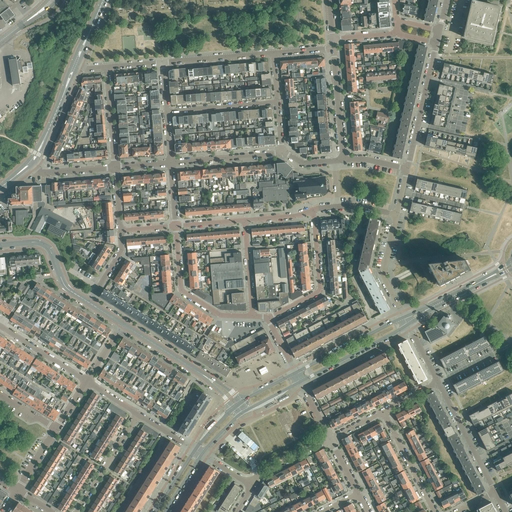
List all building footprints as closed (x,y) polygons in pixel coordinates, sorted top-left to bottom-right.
[(466,26),(464,37),(492,44),(495,30),(496,30),(501,7),(472,0),(467,22),(465,21),(464,25),(466,26)] [(4,3),(2,4),(0,6),(1,7),(0,7),(0,14),(8,8),(4,3)] [(408,14),(410,6),(401,4),(402,8),(403,8),(402,13),(408,14)] [(436,7),(428,5),(424,21),(433,23),(436,7)] [(419,8),(410,6),(408,14),(414,16),(415,14),(418,15),(419,8)] [(8,8),(0,14),(0,15),(5,22),(14,15),(8,8)] [(357,18),(357,21),(358,24),(358,27),(361,27),(368,26),(367,14),(366,14),(366,13),(364,14),(364,17),(361,17),(361,18),(357,18)] [(418,45),(415,61),(423,63),(427,47),(418,45)] [(13,59),(10,60),(9,60),(13,85),(17,84),(21,84),(18,70),(23,69),(21,60),(19,60),(19,59),(20,58),(20,57),(19,58),(18,59),(18,60),(17,60),(17,58),(13,59)] [(420,79),(423,63),(415,61),(411,77),(420,79)] [(23,67),(24,73),(28,72),(28,69),(33,68),(32,62),(27,63),(28,66),(23,67)] [(218,70),(218,66),(213,66),(213,67),(212,67),(213,75),(216,75),(216,78),(219,77),(219,74),(220,74),(220,70),(218,70)] [(492,86),(494,75),(489,74),(486,84),(486,85),(492,86)] [(416,95),(420,79),(411,77),(407,93),(416,95)] [(78,91),(77,93),(91,99),(92,97),(86,94),(87,91),(86,91),(81,89),(79,88),(79,89),(78,89),(78,90),(78,91)] [(90,101),(91,99),(77,93),(77,94),(76,95),(75,96),(76,96),(75,97),(83,100),(84,98),(90,101)] [(403,109),(412,111),(416,95),(407,93),(403,109)] [(73,103),(73,104),(83,108),(84,104),(85,102),(75,98),(74,101),(73,101),(72,102),(73,103)] [(71,109),(79,113),(80,109),(82,110),(83,108),(73,104),(72,106),(71,106),(70,108),(71,109)] [(82,114),(80,113),(79,113),(71,109),(69,112),(68,113),(68,114),(68,115),(77,118),(78,115),(81,116),(82,114)] [(409,127),(412,111),(403,109),(399,125),(409,127)] [(65,121),(65,122),(77,127),(78,124),(76,123),(77,120),(68,116),(67,116),(66,117),(66,118),(66,119),(65,121)] [(63,127),(62,128),(70,131),(72,128),(76,130),(77,127),(65,122),(64,125),(63,125),(62,126),(63,127)] [(105,127),(105,125),(97,125),(97,128),(97,131),(95,131),(92,132),(92,134),(106,133),(105,127)] [(399,125),(396,141),(405,143),(409,127),(399,125)] [(70,131),(62,128),(62,129),(61,129),(61,130),(61,131),(60,133),(74,139),(75,137),(70,135),(71,132),(70,131)] [(73,141),(74,139),(60,133),(59,135),(58,137),(58,138),(69,142),(70,139),(73,141)] [(425,145),(430,147),(432,137),(433,135),(428,134),(425,145)] [(74,148),(75,145),(69,142),(58,138),(57,140),(56,140),(56,142),(56,143),(64,146),(65,143),(71,146),(71,145),(72,145),(72,147),(74,148)] [(374,151),(377,140),(375,140),(374,142),(370,141),(368,150),(369,150),(371,151),(372,150),(374,151)] [(401,159),(403,152),(405,143),(396,141),(392,157),(401,159)] [(54,147),(53,149),(60,152),(62,147),(55,144),(55,145),(54,145),(53,146),(54,147)] [(51,154),(58,157),(60,152),(53,149),(52,152),(51,152),(50,153),(51,154)] [(68,162),(68,157),(65,157),(63,157),(63,158),(61,158),(61,157),(58,157),(51,154),(50,155),(49,156),(49,157),(49,158),(52,159),(53,160),(53,162),(53,163),(53,164),(54,164),(55,163),(63,162),(68,162)] [(286,177),(287,176),(293,168),(286,162),(277,163),(278,173),(280,173),(280,174),(285,178),(286,177)] [(293,168),(287,176),(289,177),(291,177),(291,179),(293,179),(294,183),(297,183),(297,184),(298,184),(298,185),(299,185),(305,185),(306,194),(321,192),(321,193),(326,193),(327,193),(326,189),(329,188),(328,186),(327,184),(328,183),(328,181),(325,181),(325,177),(324,177),(320,177),(320,178),(305,180),(305,179),(304,176),(299,177),(298,173),(293,174),(293,172),(292,171),(293,170),(293,169),(294,168),(293,168)] [(273,186),(268,187),(263,187),(263,190),(263,191),(263,198),(264,201),(282,199),(284,203),(287,203),(287,200),(287,199),(287,195),(289,195),(289,184),(294,183),(293,179),(291,179),(291,177),(289,177),(287,176),(286,177),(286,180),(286,184),(279,184),(279,186),(273,186)] [(305,185),(299,185),(300,188),(293,189),(293,194),(295,194),(295,196),(296,196),(296,200),(307,199),(306,195),(306,194),(305,185)] [(9,202),(8,202),(8,205),(9,205),(12,205),(12,206),(14,206),(13,205),(18,205),(25,204),(33,204),(33,206),(33,213),(28,213),(28,210),(16,210),(16,225),(24,225),(23,218),(28,218),(28,215),(33,215),(33,218),(28,229),(32,231),(32,229),(39,233),(45,221),(51,224),(47,231),(63,238),(66,232),(69,233),(69,232),(70,232),(69,231),(73,223),(44,208),(45,205),(45,203),(42,201),(41,186),(17,187),(17,194),(15,194),(14,194),(13,195),(13,197),(14,198),(14,199),(9,199),(9,202)] [(124,197),(124,202),(134,201),(134,198),(134,196),(132,196),(132,193),(124,194),(123,195),(123,196),(124,197)] [(179,195),(180,202),(194,201),(195,201),(195,196),(193,196),(193,197),(191,197),(191,194),(179,195)] [(157,212),(157,218),(164,218),(164,215),(169,215),(168,208),(164,209),(165,211),(157,212)] [(370,218),(366,233),(376,235),(380,220),(370,218)] [(366,233),(363,248),(373,250),(376,235),(366,233)] [(104,246),(101,251),(108,255),(108,254),(109,255),(110,252),(111,250),(113,246),(113,245),(106,244),(104,246)] [(373,250),(363,248),(360,262),(369,264),(373,250)] [(269,249),(253,250),(254,256),(254,259),(261,259),(269,258),(268,255),(270,255),(269,249)] [(101,251),(98,256),(105,260),(105,259),(105,260),(107,258),(106,257),(108,255),(101,251)] [(225,263),(242,262),(241,252),(224,254),(225,263)] [(105,260),(98,256),(94,253),(91,258),(102,265),(102,264),(102,265),(104,262),(103,262),(105,260)] [(100,267),(102,265),(91,258),(88,263),(98,270),(99,269),(99,270),(100,268),(100,267)] [(261,259),(254,259),(254,263),(255,274),(256,286),(268,285),(268,283),(268,280),(267,277),(267,274),(267,271),(267,268),(266,266),(266,262),(272,262),(271,258),(261,259)] [(459,273),(469,268),(465,259),(447,261),(448,262),(447,262),(446,263),(445,261),(443,262),(444,264),(442,264),(441,262),(428,263),(439,285),(444,283),(456,276),(457,276),(460,274),(459,273)] [(136,266),(134,264),(127,260),(127,261),(126,260),(125,262),(125,263),(124,265),(131,269),(133,271),(136,266)] [(213,264),(211,264),(212,282),(219,281),(230,280),(244,279),(242,262),(225,263),(222,264),(219,264),(216,264),(213,264)] [(369,265),(369,264),(360,262),(359,263),(360,263),(358,269),(360,273),(368,268),(369,265)] [(131,269),(124,265),(124,266),(123,265),(122,268),(121,270),(128,274),(133,278),(135,276),(129,272),(131,269)] [(360,273),(367,286),(375,281),(368,268),(360,273)] [(119,273),(118,275),(125,279),(128,274),(121,270),(120,271),(120,270),(119,272),(119,273)] [(125,279),(118,275),(117,276),(117,275),(116,277),(116,278),(114,280),(121,284),(125,279)] [(212,282),(212,290),(219,289),(231,288),(244,287),(244,285),(244,279),(230,280),(219,281),(212,282)] [(367,286),(374,300),(383,295),(375,281),(367,286)] [(21,283),(19,287),(17,290),(22,293),(26,287),(21,283)] [(41,285),(37,283),(36,285),(33,283),(28,292),(30,294),(33,290),(38,293),(42,286),(41,285)] [(28,284),(26,287),(22,293),(25,295),(31,286),(29,285),(28,284)] [(268,285),(256,286),(257,291),(257,299),(276,297),(275,285),(274,285),(268,285)] [(42,286),(38,293),(36,295),(39,297),(40,296),(42,298),(43,296),(47,289),(46,288),(45,288),(42,286)] [(50,291),(47,289),(43,296),(46,298),(44,301),(46,303),(48,300),(52,293),(51,292),(52,292),(50,291)] [(102,293),(100,296),(106,301),(109,302),(115,306),(120,299),(117,297),(118,296),(113,293),(111,292),(108,290),(107,291),(105,289),(103,292),(102,293)] [(164,293),(151,293),(152,300),(164,307),(172,296),(171,292),(164,293)] [(232,295),(227,295),(228,304),(246,302),(245,292),(244,292),(232,293),(232,295)] [(283,292),(279,293),(279,297),(280,301),(282,305),(289,302),(288,292),(283,292)] [(52,293),(48,300),(52,303),(57,296),(56,295),(57,295),(55,294),(55,295),(52,293)] [(179,297),(174,294),(170,301),(175,304),(179,297)] [(383,295),(374,300),(381,314),(390,309),(383,295)] [(57,296),(52,303),(57,306),(62,299),(61,298),(62,298),(60,298),(57,296)] [(323,299),(321,299),(324,306),(330,304),(326,297),(325,296),(322,298),(323,299)] [(179,297),(175,304),(180,307),(184,300),(179,297)] [(24,299),(22,302),(24,304),(26,305),(30,307),(31,304),(29,302),(24,299)] [(57,306),(60,308),(58,311),(60,312),(62,309),(67,302),(66,302),(67,301),(65,301),(62,299),(57,306)] [(120,299),(115,306),(121,310),(124,312),(130,316),(135,309),(132,307),(133,306),(128,303),(125,301),(123,300),(122,301),(120,299)] [(319,300),(315,302),(319,309),(324,306),(321,299),(319,300)] [(184,300),(180,307),(184,310),(189,303),(184,300)] [(0,308),(1,309),(1,310),(4,312),(5,311),(9,304),(4,301),(0,307),(0,308)] [(268,301),(258,302),(258,307),(258,311),(268,312),(268,311),(270,311),(269,304),(269,301),(268,301)] [(276,301),(269,301),(269,304),(270,311),(272,310),(272,311),(282,305),(280,301),(277,301),(276,301)] [(67,302),(62,309),(67,312),(72,305),(71,305),(71,304),(70,304),(67,302)] [(220,304),(214,305),(221,310),(246,311),(246,307),(246,302),(228,304),(220,304)] [(312,304),(310,305),(314,312),(319,309),(315,302),(311,304),(312,304)] [(356,303),(353,304),(352,305),(357,315),(355,316),(353,312),(350,314),(348,311),(351,309),(350,306),(344,309),(345,312),(348,319),(353,328),(368,320),(358,302),(356,303)] [(189,303),(184,310),(189,313),(194,307),(189,303)] [(14,307),(9,304),(5,311),(6,313),(11,316),(16,308),(14,307)] [(72,305),(67,312),(72,315),(77,308),(76,308),(75,307),(72,305)] [(308,305),(304,307),(308,315),(314,312),(310,305),(308,306),(308,305)] [(194,307),(189,313),(194,316),(198,310),(194,307)] [(301,310),(299,311),(303,318),(308,315),(304,307),(300,309),(301,310)] [(77,308),(72,315),(77,318),(82,311),(81,311),(80,310),(77,308)] [(135,309),(130,316),(136,320),(139,321),(145,325),(150,318),(147,316),(148,316),(138,309),(137,310),(135,309)] [(198,310),(194,316),(199,319),(203,313),(198,310)] [(16,311),(15,313),(10,320),(11,320),(11,321),(11,320),(15,323),(19,316),(21,314),(16,311)] [(82,311),(77,318),(76,321),(81,324),(82,321),(87,314),(86,314),(85,313),(82,311)] [(297,311),(293,313),(297,321),(303,318),(299,311),(297,312),(297,311)] [(203,313),(199,319),(204,323),(208,316),(203,313)] [(290,316),(288,317),(291,323),(297,321),(293,313),(289,315),(290,316)] [(87,314),(82,321),(87,325),(92,318),(91,317),(90,316),(87,314)] [(455,324),(449,320),(451,317),(448,314),(446,318),(444,316),(436,325),(425,331),(430,343),(447,334),(455,324)] [(16,323),(20,326),(24,319),(19,316),(15,323),(16,323)] [(208,316),(204,323),(209,326),(213,319),(208,316)] [(26,317),(24,319),(20,326),(22,327),(21,329),(24,330),(25,329),(29,322),(30,320),(26,317)] [(283,319),(282,319),(286,326),(291,323),(288,317),(287,317),(286,317),(283,318),(283,319)] [(92,318),(87,325),(92,328),(96,321),(96,320),(95,319),(95,320),(92,318)] [(150,318),(145,325),(151,329),(154,331),(160,335),(165,328),(162,326),(163,325),(153,319),(152,320),(150,318)] [(277,322),(281,329),(286,326),(282,319),(281,320),(277,321),(278,322),(277,322)] [(348,319),(334,326),(339,335),(353,328),(348,319)] [(96,321),(92,328),(97,331),(101,324),(101,323),(100,322),(100,323),(96,321)] [(25,329),(30,332),(34,325),(29,322),(25,329),(25,330),(25,329)] [(101,324),(97,331),(102,334),(106,327),(106,326),(105,326),(101,324)] [(307,329),(301,332),(310,350),(324,342),(319,331),(316,327),(315,324),(309,328),(314,337),(312,338),(307,329)] [(339,335),(334,326),(333,324),(327,327),(328,330),(326,331),(325,328),(319,331),(324,342),(339,335)] [(30,332),(34,335),(39,328),(34,325),(30,332),(30,333),(30,332)] [(43,331),(41,330),(42,328),(40,327),(39,328),(34,335),(35,335),(35,336),(35,335),(39,338),(43,331)] [(106,327),(102,334),(107,337),(111,330),(110,329),(106,327)] [(186,327),(184,331),(192,335),(194,331),(186,327)] [(165,328),(160,335),(166,339),(169,340),(175,344),(180,337),(177,335),(178,335),(168,328),(167,329),(165,328)] [(44,341),(48,335),(50,332),(45,329),(43,331),(39,338),(40,338),(39,339),(40,339),(40,338),(44,341)] [(257,333),(261,342),(266,351),(274,348),(274,347),(273,347),(272,344),(272,343),(271,343),(269,338),(266,333),(264,329),(257,333)] [(228,341),(211,330),(208,336),(224,347),(228,341)] [(301,332),(294,335),(299,345),(297,346),(292,336),(286,339),(296,357),(310,350),(301,332)] [(257,333),(250,336),(260,355),(266,351),(261,342),(257,333)] [(53,338),(48,335),(44,341),(44,342),(45,342),(49,344),(53,338)] [(481,338),(476,340),(481,350),(486,347),(490,345),(485,335),(481,338)] [(246,362),(260,355),(250,336),(247,337),(250,343),(247,344),(245,345),(242,347),(239,348),(246,362)] [(180,337),(175,344),(181,348),(184,350),(190,354),(191,354),(195,347),(192,345),(193,344),(183,338),(182,339),(180,337)] [(49,345),(54,347),(58,341),(53,338),(49,344),(49,345)] [(119,345),(124,348),(129,341),(128,340),(127,340),(124,338),(119,345)] [(6,341),(4,339),(0,344),(0,346),(4,349),(9,342),(7,341),(6,341)] [(58,350),(62,344),(63,342),(59,339),(58,341),(54,347),(54,348),(58,350)] [(230,347),(240,365),(246,362),(239,348),(237,350),(234,345),(234,344),(232,339),(228,341),(224,347),(227,348),(230,347)] [(405,357),(413,353),(410,346),(409,344),(407,340),(398,344),(400,348),(401,350),(405,357)] [(476,340),(472,343),(477,352),(481,350),(476,340)] [(124,348),(129,351),(134,344),(133,344),(133,343),(132,343),(129,341),(124,348)] [(9,342),(4,349),(9,352),(14,346),(14,345),(12,344),(11,344),(9,342)] [(195,347),(191,354),(193,355),(196,357),(201,350),(204,345),(201,343),(197,349),(195,347)] [(472,343),(467,345),(472,355),(477,352),(472,343)] [(59,351),(63,353),(67,347),(62,344),(58,350),(59,350),(59,351)] [(129,351),(134,354),(138,347),(138,346),(137,346),(134,344),(129,351)] [(467,345),(462,347),(467,357),(472,355),(467,345)] [(16,347),(14,346),(9,352),(15,355),(19,349),(17,347),(16,347)] [(64,354),(68,356),(72,350),(67,347),(63,353),(64,353),(63,354),(64,354)] [(134,354),(139,357),(143,350),(142,349),(138,347),(134,354)] [(462,347),(458,350),(463,359),(467,357),(462,347)] [(21,351),(19,349),(15,355),(20,359),(24,352),(22,350),(21,351)] [(77,353),(72,350),(68,356),(68,357),(69,357),(73,359),(77,353)] [(143,350),(139,357),(142,359),(141,361),(143,362),(144,360),(148,353),(147,352),(143,350)] [(196,357),(203,362),(205,363),(211,367),(216,360),(213,358),(214,357),(204,351),(203,352),(201,350),(196,357)] [(444,357),(440,359),(445,369),(449,366),(454,364),(458,362),(463,359),(458,350),(453,352),(449,354),(444,357)] [(73,360),(77,362),(83,354),(78,351),(77,353),(73,359),(73,360)] [(27,354),(24,352),(20,359),(25,362),(29,355),(27,353),(27,354)] [(82,365),(86,359),(88,356),(83,353),(83,354),(77,362),(78,363),(82,365)] [(144,360),(149,363),(153,356),(152,355),(148,353),(144,360)] [(370,360),(374,369),(389,361),(387,358),(387,356),(387,357),(384,353),(370,360)] [(409,365),(412,370),(420,366),(417,360),(416,358),(413,353),(405,357),(408,363),(409,365)] [(32,357),(29,355),(25,362),(30,365),(34,358),(32,357)] [(153,356),(149,363),(154,367),(158,359),(157,358),(153,356)] [(31,366),(36,369),(41,363),(38,361),(36,359),(31,366)] [(83,366),(87,368),(91,362),(86,359),(82,365),(83,366)] [(162,362),(158,359),(154,367),(159,370),(163,362),(162,361),(162,362)] [(216,360),(211,367),(217,371),(220,373),(226,377),(228,374),(229,374),(229,373),(231,370),(228,368),(229,367),(219,361),(218,361),(216,360)] [(355,368),(360,376),(372,370),(374,369),(370,360),(355,368)] [(485,368),(480,370),(485,380),(490,378),(494,375),(499,373),(504,370),(499,361),(494,363),(489,366),(485,368)] [(41,362),(41,363),(36,369),(38,370),(42,373),(43,370),(46,366),(43,364),(41,362)] [(166,365),(163,362),(159,370),(163,373),(168,366),(168,365),(167,364),(166,365)] [(42,373),(47,376),(51,369),(48,367),(46,366),(43,370),(42,373)] [(168,366),(163,373),(168,376),(173,369),(172,368),(173,368),(172,368),(171,368),(168,366)] [(418,383),(427,379),(420,366),(412,370),(418,383)] [(341,375),(346,384),(360,376),(355,368),(351,370),(341,375)] [(50,381),(52,379),(56,372),(53,370),(51,369),(47,376),(46,378),(50,381)] [(100,376),(104,379),(108,372),(103,369),(103,370),(99,376),(100,376),(100,377),(100,376)] [(178,372),(173,369),(168,376),(173,379),(178,372)] [(480,370),(476,373),(481,382),(485,380),(480,370)] [(109,382),(113,375),(114,374),(109,371),(108,372),(104,379),(105,379),(104,379),(105,380),(105,379),(109,382)] [(57,382),(61,375),(59,373),(56,372),(52,379),(57,382)] [(178,372),(173,379),(178,382),(183,375),(178,372)] [(476,373),(471,375),(476,385),(481,382),(476,373)] [(61,375),(57,382),(62,385),(66,378),(64,377),(64,376),(61,375)] [(110,382),(114,385),(118,378),(113,375),(109,382),(109,383),(110,382)] [(188,378),(183,375),(178,382),(177,384),(180,386),(182,387),(188,378)] [(341,375),(327,383),(331,391),(346,384),(341,375)] [(471,375),(467,378),(472,387),(476,385),(471,375)] [(12,381),(7,378),(3,384),(8,387),(12,381)] [(19,398),(24,390),(27,385),(26,385),(29,381),(23,378),(21,381),(24,383),(21,388),(18,386),(13,394),(19,398)] [(66,378),(62,385),(67,388),(71,381),(69,380),(69,379),(66,378)] [(114,385),(118,388),(122,381),(118,378),(114,385),(114,386),(114,385)] [(467,378),(462,380),(467,389),(472,387),(467,378)] [(119,388),(123,391),(127,384),(124,383),(126,381),(124,379),(122,381),(118,388),(119,388),(119,389),(119,388)] [(458,382),(453,385),(458,394),(463,392),(467,389),(462,380),(458,382)] [(17,384),(12,381),(8,387),(13,391),(17,384)] [(73,392),(77,385),(77,384),(77,385),(74,383),(72,381),(71,381),(67,388),(73,392)] [(25,402),(35,385),(30,382),(28,386),(30,387),(27,392),(24,390),(19,398),(25,402)] [(128,394),(132,387),(133,385),(129,382),(127,384),(123,391),(123,392),(124,391),(128,394)] [(402,392),(399,385),(398,382),(392,385),(393,387),(397,395),(402,392)] [(404,382),(399,385),(402,392),(408,389),(404,382)] [(317,399),(331,391),(327,383),(312,390),(314,394),(315,396),(317,399)] [(42,390),(40,389),(35,385),(25,402),(31,405),(36,397),(39,393),(40,393),(42,390)] [(132,387),(128,394),(128,395),(129,395),(133,397),(137,390),(132,387)] [(393,387),(388,390),(392,397),(397,395),(393,387)] [(137,400),(142,394),(143,391),(138,388),(137,390),(133,397),(133,398),(134,398),(137,400)] [(37,409),(47,393),(42,390),(40,393),(41,394),(38,399),(36,397),(31,405),(37,409)] [(388,390),(382,393),(386,400),(392,397),(388,390)] [(483,492),(484,491),(485,491),(434,391),(426,395),(477,495),(483,492)] [(90,397),(97,402),(100,396),(94,392),(90,397)] [(48,405),(47,405),(45,403),(48,399),(50,399),(52,396),(47,393),(37,409),(43,413),(48,405)] [(206,395),(203,393),(201,396),(197,402),(198,402),(196,404),(192,410),(190,415),(189,414),(185,421),(186,421),(184,423),(184,422),(180,429),(179,431),(178,432),(182,434),(187,437),(188,437),(188,436),(190,432),(197,422),(199,418),(200,417),(199,417),(202,414),(211,399),(211,400),(212,399),(211,399),(211,398),(207,396),(206,395)] [(381,403),(386,400),(382,393),(377,396),(381,403)] [(138,401),(142,403),(146,397),(142,394),(137,400),(138,400),(138,401)] [(143,404),(144,404),(144,405),(144,406),(146,407),(147,407),(147,406),(151,399),(153,396),(148,394),(146,397),(142,403),(143,403),(142,404),(143,404)] [(375,397),(372,399),(375,406),(381,403),(377,396),(376,394),(374,395),(375,397)] [(53,408),(56,404),(58,400),(52,396),(47,405),(48,405),(43,413),(48,416),(53,408)] [(87,403),(93,407),(97,402),(90,397),(87,403)] [(369,400),(366,402),(370,409),(375,406),(372,399),(371,397),(368,398),(369,400)] [(506,409),(511,407),(505,397),(501,399),(506,409)] [(148,407),(152,409),(156,402),(151,399),(147,406),(148,406),(147,407),(148,407)] [(361,404),(365,411),(370,409),(366,402),(365,399),(362,400),(364,403),(361,404)] [(496,401),(502,412),(506,409),(501,399),(496,401)] [(59,406),(56,410),(53,408),(48,416),(54,420),(60,412),(59,412),(65,404),(58,400),(56,404),(59,406)] [(502,412),(496,401),(492,404),(497,414),(502,412)] [(153,410),(157,412),(161,406),(156,402),(152,409),(152,410),(153,410)] [(87,403),(84,407),(84,408),(90,412),(93,407),(87,403)] [(161,415),(166,407),(167,406),(164,404),(165,404),(163,403),(161,406),(157,412),(157,413),(161,415)] [(421,411),(418,403),(417,404),(416,404),(414,405),(412,406),(416,414),(421,411)] [(361,404),(356,407),(359,414),(365,411),(361,404)] [(492,404),(487,406),(492,415),(492,416),(492,417),(497,414),(492,404)] [(350,410),(354,417),(359,414),(356,407),(355,405),(352,407),(353,408),(350,410)] [(416,414),(412,406),(412,407),(411,406),(409,408),(407,409),(411,417),(412,419),(414,418),(413,415),(416,414)] [(492,416),(492,415),(487,406),(483,408),(488,418),(492,416)] [(162,416),(166,418),(171,412),(172,410),(166,407),(161,415),(162,416)] [(90,412),(84,408),(80,413),(87,417),(90,412)] [(483,408),(478,411),(482,419),(483,420),(488,418),(483,408)] [(411,417),(407,409),(406,409),(403,410),(404,411),(402,412),(406,419),(411,417)] [(350,410),(345,413),(348,420),(354,417),(350,410)] [(339,416),(343,423),(348,420),(345,413),(343,414),(341,411),(338,413),(339,416)] [(478,411),(473,413),(478,421),(482,419),(478,411)] [(406,419),(402,412),(401,412),(398,413),(398,414),(396,415),(400,422),(403,428),(406,426),(403,421),(406,419)] [(87,417),(80,413),(77,418),(84,422),(87,417)] [(479,422),(478,421),(473,413),(469,415),(474,425),(479,422)] [(117,414),(114,420),(121,424),(124,419),(124,418),(121,416),(117,414)] [(328,421),(332,428),(338,426),(334,418),(332,416),(330,417),(331,420),(328,421)] [(339,416),(334,418),(338,426),(343,423),(339,416)] [(84,422),(77,418),(74,423),(81,427),(84,422)] [(121,424),(114,420),(111,425),(117,429),(121,424)] [(81,427),(74,423),(71,428),(77,432),(81,427)] [(374,426),(374,427),(377,434),(380,432),(383,438),(380,439),(382,443),(387,440),(386,437),(386,436),(383,431),(384,431),(380,423),(377,425),(377,424),(374,426)] [(114,434),(116,431),(117,429),(111,425),(107,430),(114,434)] [(372,437),(377,434),(374,427),(372,428),(372,427),(369,429),(368,429),(372,437)] [(477,432),(480,437),(488,432),(489,433),(491,432),(488,427),(486,428),(477,432)] [(77,432),(71,428),(68,433),(74,438),(77,432)] [(413,428),(405,432),(406,434),(407,436),(406,436),(408,439),(409,439),(416,435),(413,428)] [(141,429),(137,435),(144,439),(148,434),(148,433),(147,433),(144,431),(141,429)] [(364,432),(363,432),(367,439),(372,437),(368,429),(367,430),(366,430),(364,431),(364,432)] [(114,434),(107,430),(104,435),(111,440),(114,434)] [(367,439),(363,432),(361,433),(359,434),(360,434),(358,435),(362,442),(367,439)] [(480,437),(482,441),(491,437),(489,433),(488,432),(480,437)] [(74,438),(68,433),(64,439),(71,443),(74,438)] [(111,440),(104,435),(101,440),(107,445),(111,440)] [(141,444),(144,439),(137,435),(134,440),(141,444)] [(349,435),(342,439),(343,442),(344,445),(345,445),(352,441),(349,435)] [(416,435),(409,439),(410,441),(409,441),(411,444),(412,445),(419,441),(416,435)] [(491,437),(482,441),(485,446),(493,441),(493,442),(495,441),(493,436),(491,437)] [(107,445),(101,440),(97,446),(104,450),(107,445)] [(134,440),(131,445),(138,449),(141,444),(134,440)] [(181,447),(171,441),(162,455),(172,461),(181,447)] [(352,441),(345,445),(346,447),(345,447),(347,450),(348,451),(355,447),(352,441)] [(388,441),(385,443),(385,444),(382,446),(385,452),(392,448),(392,447),(390,444),(389,442),(389,443),(388,441)] [(419,441),(412,445),(412,447),(413,450),(414,449),(414,450),(422,446),(419,441)] [(496,446),(493,442),(493,441),(485,446),(487,451),(496,446)] [(61,444),(57,449),(64,453),(67,448),(61,444)] [(131,445),(128,450),(134,455),(138,449),(131,445)] [(104,450),(97,446),(94,451),(101,455),(104,450)] [(422,446),(414,450),(415,452),(416,455),(417,455),(417,456),(424,452),(425,452),(422,446)] [(355,447),(348,451),(349,452),(348,453),(349,455),(350,455),(350,456),(358,452),(355,447)] [(385,454),(387,457),(395,454),(394,453),(395,453),(393,450),(392,448),(385,452),(383,453),(384,455),(385,454)] [(54,455),(61,459),(64,453),(57,449),(54,455)] [(323,449),(315,453),(319,459),(327,455),(325,451),(324,452),(323,449)] [(131,460),(134,455),(128,450),(124,456),(131,460)] [(101,455),(94,451),(91,456),(98,460),(101,455)] [(358,452),(350,456),(351,458),(352,461),(353,460),(353,461),(360,457),(358,452)] [(424,452),(417,456),(418,457),(418,458),(419,460),(420,461),(427,457),(424,452)] [(395,454),(387,457),(390,463),(398,459),(397,458),(398,458),(396,455),(395,454)] [(54,455),(51,460),(57,464),(61,459),(54,455)] [(162,455),(153,469),(163,475),(172,461),(162,455)] [(327,455),(319,459),(321,464),(329,461),(327,458),(328,458),(327,455)] [(507,466),(511,464),(507,455),(502,457),(507,466)] [(124,456),(121,461),(128,465),(131,460),(124,456)] [(360,457),(353,461),(354,463),(353,463),(355,466),(356,467),(363,463),(360,457)] [(502,468),(498,460),(497,457),(492,460),(497,471),(502,468)] [(502,457),(498,460),(502,468),(507,466),(502,457)] [(428,458),(421,462),(421,463),(420,463),(422,466),(423,467),(430,464),(428,458)] [(302,460),(299,461),(304,469),(309,467),(305,459),(305,460),(303,461),(302,460)] [(393,468),(400,464),(400,463),(399,461),(398,459),(390,463),(393,468)] [(47,465),(54,469),(57,464),(51,460),(47,465)] [(84,466),(91,471),(94,465),(88,461),(84,466)] [(121,461),(118,466),(124,470),(128,465),(121,461)] [(294,465),(298,472),(304,469),(299,461),(296,463),(296,464),(294,465)] [(329,461),(321,464),(324,470),(332,466),(331,462),(330,463),(329,461)] [(432,462),(430,464),(423,467),(424,468),(423,468),(425,471),(426,473),(434,469),(435,468),(432,462)] [(363,463),(356,467),(357,468),(356,468),(358,471),(358,472),(366,468),(363,463)] [(400,464),(393,468),(396,473),(403,470),(403,469),(402,466),(401,466),(400,464)] [(47,465),(44,470),(51,474),(54,469),(47,465)] [(291,466),(288,467),(292,475),(298,472),(294,465),(292,466),(291,466)] [(84,466),(81,472),(88,476),(91,471),(84,466)] [(124,470),(118,466),(114,471),(121,475),(124,471),(124,470)] [(219,472),(210,466),(206,472),(207,473),(206,474),(205,474),(201,480),(210,486),(219,472)] [(332,466),(324,470),(327,475),(334,472),(333,469),(334,469),(332,466)] [(292,475),(288,467),(285,469),(285,470),(283,471),(287,479),(289,478),(289,477),(292,475)] [(365,478),(372,474),(369,468),(362,472),(363,474),(362,474),(364,477),(364,476),(365,478)] [(154,490),(163,475),(153,469),(144,483),(154,490)] [(434,469),(426,473),(426,474),(427,477),(428,476),(429,478),(436,475),(434,469)] [(44,470),(41,475),(48,479),(51,474),(44,470)] [(285,480),(287,479),(283,471),(281,472),(280,471),(277,473),(281,481),(284,479),(285,480)] [(398,478),(393,480),(394,483),(397,482),(396,481),(399,480),(406,476),(406,474),(405,471),(404,471),(397,475),(398,478)] [(81,472),(78,477),(84,481),(88,476),(81,472)] [(334,472),(327,475),(330,481),(338,477),(336,474),(334,472)] [(374,472),(372,474),(365,478),(366,479),(365,479),(367,482),(367,481),(367,482),(375,479),(377,478),(374,472)] [(281,481),(277,473),(274,475),(274,476),(272,477),(275,484),(281,481)] [(38,480),(45,484),(48,479),(41,475),(38,480)] [(436,475),(429,478),(429,479),(430,482),(431,482),(432,484),(439,480),(436,475)] [(108,481),(115,485),(118,480),(111,476),(108,481)] [(399,487),(402,486),(409,482),(408,480),(409,479),(407,477),(406,476),(399,480),(401,483),(398,485),(399,487)] [(74,482),(81,486),(84,481),(78,477),(74,482)] [(266,479),(266,480),(270,487),(275,484),(272,477),(269,478),(269,477),(266,479)] [(338,477),(330,481),(333,487),(340,483),(339,481),(340,480),(338,477)] [(370,488),(378,484),(375,479),(367,482),(368,484),(369,487),(370,487),(370,488)] [(38,480),(35,485),(41,490),(45,484),(38,480)] [(196,488),(192,494),(202,499),(210,486),(201,480),(197,486),(198,486),(197,488),(196,488)] [(270,487),(266,480),(263,482),(261,486),(260,485),(258,488),(265,493),(269,488),(268,487),(270,487)] [(439,480),(432,484),(432,485),(433,487),(435,489),(436,491),(439,489),(438,487),(442,485),(439,480)] [(108,481),(105,487),(111,491),(115,485),(108,481)] [(235,499),(242,488),(238,486),(239,484),(234,481),(233,483),(235,484),(228,494),(235,499)] [(74,482),(71,487),(78,492),(81,486),(74,482)] [(405,491),(412,487),(411,485),(410,482),(409,482),(402,486),(405,491)] [(145,504),(154,490),(144,483),(135,498),(145,504)] [(340,483),(333,487),(336,492),(344,488),(342,485),(341,485),(340,483)] [(378,484),(370,488),(371,491),(372,491),(373,493),(380,489),(382,488),(381,486),(379,487),(378,484)] [(31,491),(38,495),(41,490),(35,485),(31,491)] [(71,487),(68,492),(75,497),(78,492),(71,487)] [(105,487),(101,492),(108,496),(111,491),(105,487)] [(405,491),(408,497),(415,493),(414,490),(413,488),(412,487),(405,491)] [(254,496),(254,497),(259,500),(260,500),(261,498),(262,498),(265,493),(258,488),(256,491),(256,492),(254,496)] [(376,498),(383,494),(380,489),(373,493),(373,494),(374,497),(375,496),(376,498)] [(450,505),(446,498),(443,499),(441,494),(443,492),(442,489),(436,492),(440,501),(444,508),(447,507),(449,506),(449,505),(450,505)] [(462,489),(457,492),(460,500),(462,499),(465,498),(465,497),(466,497),(465,495),(462,489)] [(332,500),(330,495),(327,490),(324,492),(329,502),(332,500)] [(322,491),(316,494),(320,502),(323,500),(323,499),(325,498),(322,491)] [(65,498),(71,502),(75,497),(68,492),(65,498)] [(98,497),(105,501),(108,496),(101,492),(98,497)] [(460,500),(457,492),(451,495),(455,502),(457,501),(457,502),(460,500)] [(414,500),(415,501),(418,500),(417,498),(418,498),(417,496),(416,493),(415,493),(408,497),(410,502),(414,500)] [(188,501),(184,507),(191,511),(193,511),(202,499),(192,494),(189,499),(190,500),(188,502),(188,501)] [(228,494),(221,505),(228,510),(235,499),(228,494)] [(320,502),(316,494),(310,497),(314,504),(317,503),(320,502)] [(378,504),(386,500),(383,494),(376,498),(376,499),(377,502),(378,504)] [(451,495),(446,498),(450,505),(452,504),(455,503),(454,503),(455,502),(451,495)] [(98,497),(95,502),(102,507),(105,501),(98,497)] [(310,497),(305,500),(309,508),(312,506),(312,505),(314,504),(310,497)] [(65,498),(61,503),(68,507),(71,502),(65,498)] [(126,511),(139,511),(145,504),(135,498),(126,511)] [(309,508),(305,500),(301,501),(301,500),(299,502),(303,510),(305,508),(306,509),(309,508)] [(420,501),(415,503),(416,507),(418,505),(421,511),(419,511),(418,511),(425,511),(424,509),(420,501)] [(19,502),(14,511),(15,511),(31,511),(32,511),(19,502)] [(95,502),(91,508),(98,511),(102,507),(95,502)] [(297,504),(294,506),(297,511),(300,511),(301,511),(303,510),(299,502),(296,503),(297,504)] [(387,508),(384,502),(376,506),(377,507),(376,507),(378,510),(379,511),(387,508)] [(494,511),(495,510),(495,509),(491,502),(479,509),(480,510),(480,511),(494,511)] [(63,511),(64,511),(68,507),(61,503),(58,508),(63,511)]
